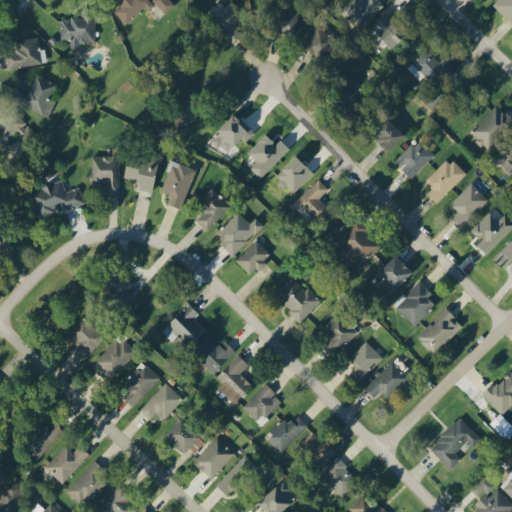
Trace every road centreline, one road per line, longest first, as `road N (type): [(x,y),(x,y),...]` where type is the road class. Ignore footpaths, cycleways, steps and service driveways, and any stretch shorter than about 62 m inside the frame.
road 1 (residential): [(0,311),(87,237),(148,235),(177,247),(443,511)]
road 2 (residential): [(507,323),(268,77)]
road 3 (residential): [(203,511),(0,319)]
road 4 (residential): [(380,448),(511,317)]
